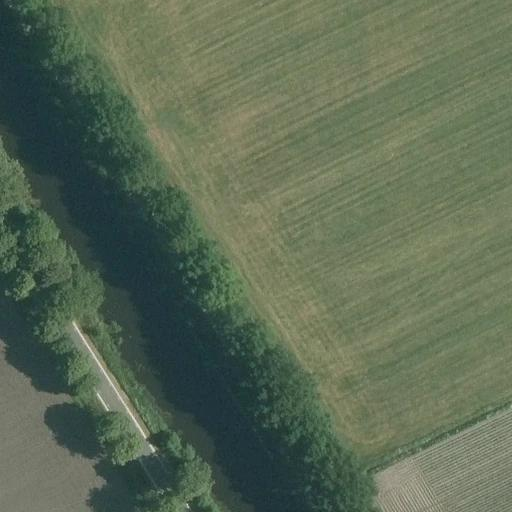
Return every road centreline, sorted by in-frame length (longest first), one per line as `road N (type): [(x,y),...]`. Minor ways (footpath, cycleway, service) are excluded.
road 1 (unclassified): [(338,511),(13,0)]
road 2 (unclassified): [(181,511),(0,224)]
